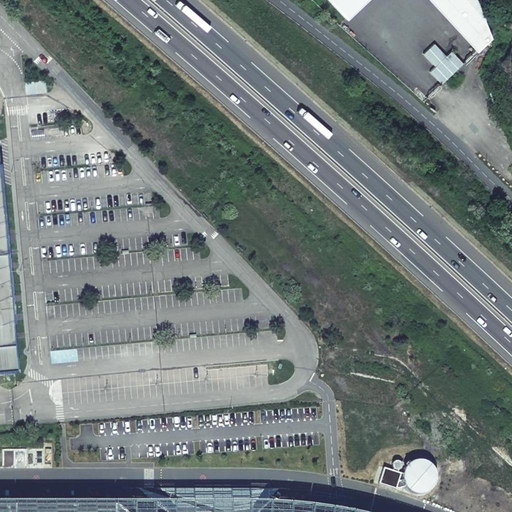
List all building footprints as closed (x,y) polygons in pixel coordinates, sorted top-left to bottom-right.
[(471,0),(320,0),(342,22),(365,0),(423,0),(431,7),(475,53),(489,40),(471,0)] [(446,57),(434,44),(429,49),(441,62),(446,57)] [(441,62),(429,49),(423,54),(436,67),(441,62)] [(451,52),(446,57),(458,69),(463,64),(451,52)] [(458,69),(446,57),(441,62),(453,74),(458,69)] [(453,74),(441,62),(436,67),(447,79),(453,74)] [(447,79),(436,67),(430,72),(442,85),(447,79)] [(0,374),(15,373),(0,207),(0,374)]
